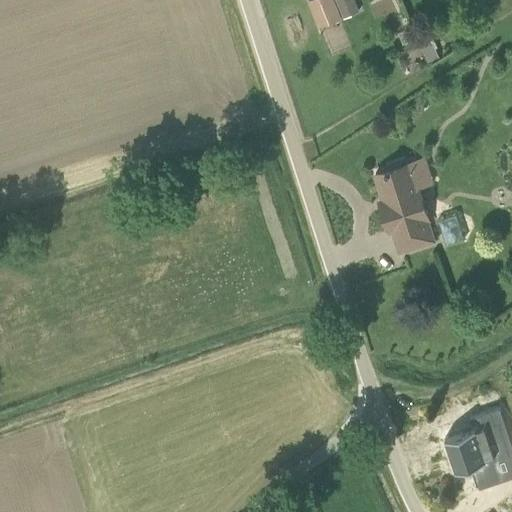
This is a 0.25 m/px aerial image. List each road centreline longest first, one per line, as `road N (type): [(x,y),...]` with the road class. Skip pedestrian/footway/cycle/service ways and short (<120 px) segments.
road 1 (unclassified): [(378,410),(253,0)]
road 2 (unclassified): [(252,511),(378,410)]
